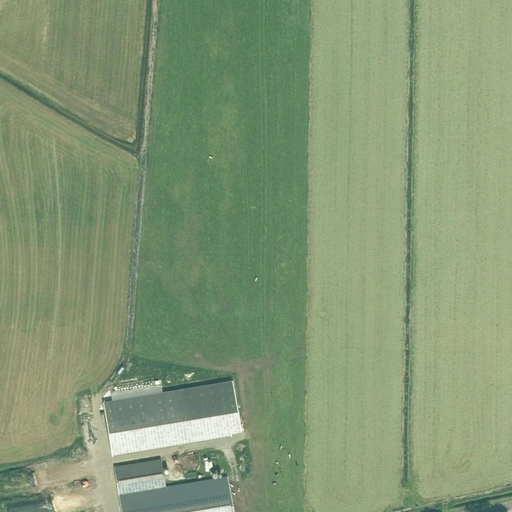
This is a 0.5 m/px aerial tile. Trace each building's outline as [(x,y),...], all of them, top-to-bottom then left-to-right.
[(232,381),(103,402),(110,448),(239,427),(232,381)] [(165,486),(160,460),(114,467),(119,495),(165,488),(165,486)] [(119,495),(121,511),(232,511),(227,476),(165,486),(165,488),(119,495)] [(81,490),(74,492),(79,509),(86,506),(81,490)] [(8,506),(9,511),(19,511),(20,511),(18,503),(8,506)]
